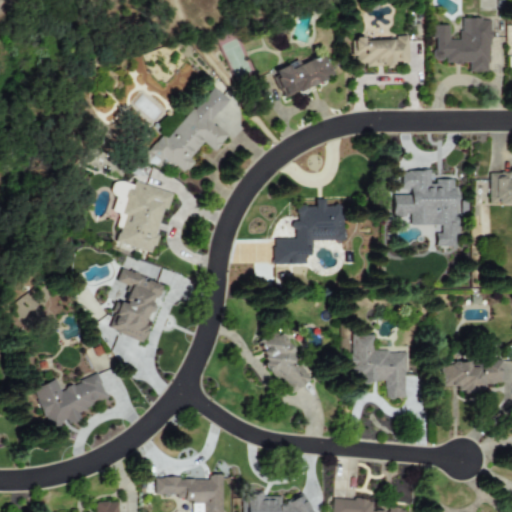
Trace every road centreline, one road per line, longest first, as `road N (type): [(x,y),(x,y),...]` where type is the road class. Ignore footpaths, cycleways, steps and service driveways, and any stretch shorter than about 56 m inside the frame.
road 1 (residential): [(0,473),(66,471),(136,441),(188,391),(220,251),(266,157),(344,121),(511,120)]
road 2 (residential): [(188,391),(228,425),(278,439),(455,465)]
